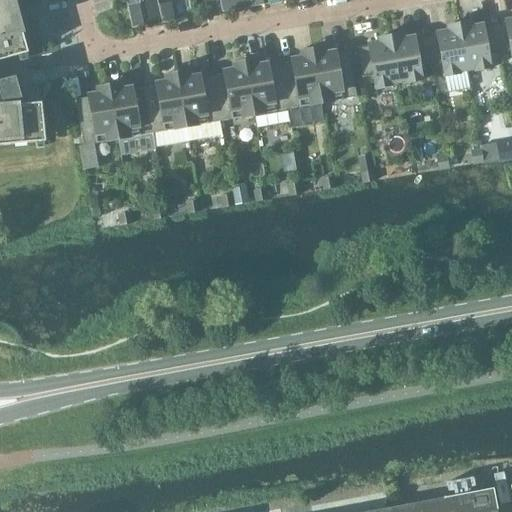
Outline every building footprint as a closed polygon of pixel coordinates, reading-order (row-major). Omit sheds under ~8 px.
[(0,0),(0,147),(45,143),(41,103),(12,0),(0,0)] [(232,0),(219,0),(222,13),(235,11),(232,0)] [(261,0),(250,0),(252,8),(263,6),(261,0)] [(176,21),(172,4),(160,6),(163,23),(176,21)] [(133,29),(144,27),(139,7),(128,9),(133,29)] [(511,21),(494,25),(499,54),(510,52),(511,62),(511,21)] [(499,54),(494,25),(471,29),(470,23),(459,25),(467,71),(475,69),(475,73),(491,70),(489,56),(499,54)] [(459,72),(467,71),(459,25),(447,27),(448,33),(426,37),(431,66),(442,64),(444,78),(460,75),(459,72)] [(431,66),(426,37),(403,41),(402,35),(390,37),(398,83),(406,81),(407,85),(422,82),(420,68),(431,66)] [(391,84),(398,83),(390,37),(379,39),(380,45),(356,49),(361,78),(373,76),(376,90),(391,87),(391,84)] [(312,51),(322,105),(357,99),(348,53),(336,55),(335,52),(325,54),(324,49),(312,51)] [(288,111),(322,105),(312,51),(300,53),(301,58),(291,60),(292,63),(280,65),(288,111)] [(288,111),(280,65),(268,67),(268,64),(257,66),(256,61),(244,63),(254,117),(288,111)] [(220,123),(254,117),(244,63),(233,65),(234,70),(223,72),(224,75),(212,77),(220,123)] [(220,123),(212,77),(200,79),(200,76),(190,78),(189,73),(177,75),(186,129),(220,123)] [(152,135),(186,129),(177,75),(165,77),(166,82),(155,84),(156,87),(144,89),(152,135)] [(152,135),(144,89),(132,91),(132,88),(122,90),(121,85),(109,87),(118,141),(152,135)] [(84,147),(118,141),(109,87),(97,89),(98,94),(88,96),(88,99),(76,101),(84,147)] [(511,141),(480,147),(481,149),(483,163),(511,158),(511,141)] [(294,153),(281,155),(284,174),(298,171),(294,153)] [(447,155),(437,157),(439,171),(449,169),(447,155)] [(412,161),(402,163),(404,177),(414,175),(412,161)] [(301,184),(288,186),(290,197),(303,195),(301,184)] [(238,186),(231,187),(233,195),(240,194),(238,186)] [(267,190),(254,192),(256,203),(269,201),(267,190)] [(138,204),(130,205),(131,213),(139,212),(138,204)] [(99,207),(91,209),(93,218),(100,217),(99,207)] [(498,511),(494,490),(374,511),(498,511)]
